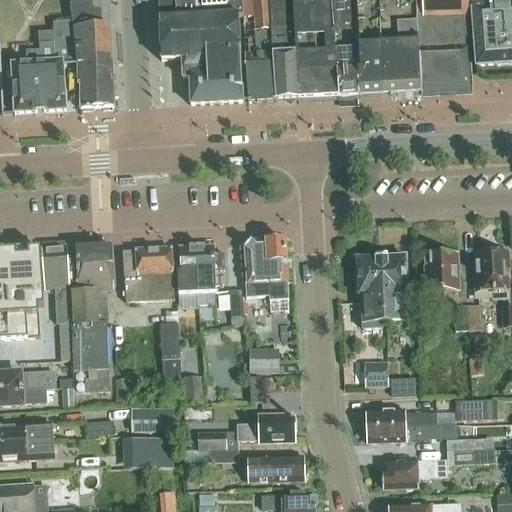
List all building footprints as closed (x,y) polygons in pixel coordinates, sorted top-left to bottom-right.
[(158,0),(162,64),(183,63),(184,82),(191,82),(192,108),(243,106),(238,20),(239,20),(237,0),(158,0)] [(275,54),(271,0),(253,0),(256,55),(245,56),(248,106),(276,104),(277,104),(275,54)] [(301,103),(298,53),(295,0),(271,0),(275,54),(277,104),(301,103)] [(295,0),(298,53),(301,103),(335,101),(340,101),(337,51),(336,31),(333,31),(331,0),(295,0)] [(361,99),(360,71),(358,44),(355,0),(331,0),(333,31),(336,31),(337,51),(340,101),(358,100),(361,99)] [(355,0),(358,44),(360,71),(361,99),(381,98),(425,96),(424,68),(421,22),(419,0),(355,0)] [(425,0),(426,19),(474,16),(477,69),(511,67),(511,8),(508,8),(508,1),(472,3),(472,0),(425,0)] [(80,87),(81,111),(115,109),(110,28),(103,29),(102,12),(94,12),(93,4),(70,6),(73,30),(73,32),(77,57),(78,87),(80,87)] [(424,68),(425,96),(470,94),(467,50),(464,50),(464,38),(467,38),(466,19),(421,22),(424,68)] [(12,68),(15,117),(66,113),(63,66),(73,66),(70,26),(55,27),(56,36),(40,37),(41,55),(28,56),(28,67),(12,68)] [(0,166),(16,165),(15,155),(0,155),(0,166)] [(289,302),(288,285),(287,265),(286,243),(265,245),(265,248),(262,248),(262,244),(249,245),(245,250),(247,285),(245,285),(246,300),(270,298),(271,303),(289,302)] [(77,261),(69,261),(72,327),(73,327),(75,375),(85,375),(86,397),(111,395),(106,294),(114,294),(113,255),(112,249),(94,250),(76,251),(77,261)] [(199,296),(196,250),(181,251),(182,275),(178,275),(179,296),(197,295),(197,296),(199,296)] [(196,250),(199,296),(216,295),(215,274),(225,273),(224,256),(214,256),(213,250),(196,250)] [(173,253),(173,252),(173,251),(136,253),(136,254),(123,255),(126,305),(175,302),(173,273),(172,273),(171,254),(173,253)] [(0,343),(40,341),(38,310),(44,309),(41,254),(40,252),(29,253),(29,259),(16,260),(16,254),(0,254),(0,343)] [(58,327),(72,327),(69,261),(68,253),(42,254),(44,289),(45,294),(56,293),(58,327)] [(509,304),(508,294),(509,294),(509,281),(505,281),(505,274),(510,273),(509,255),(490,256),(490,253),(476,253),(477,257),(475,257),(477,301),(492,300),(492,305),(509,304)] [(459,315),(459,310),(457,258),(424,259),(427,316),(455,315),(459,315)] [(362,300),(363,322),(364,333),(383,332),(383,326),(408,325),(407,298),(408,298),(406,260),(357,262),(359,300),(362,300)] [(242,293),(230,294),(232,322),(244,321),(242,293)] [(215,309),(199,310),(200,323),(216,322),(215,309)] [(468,310),(469,335),(481,335),(480,309),(468,310)] [(459,310),(459,315),(455,315),(456,336),(469,335),(468,310),(459,310)] [(511,331),(511,310),(502,311),(503,332),(511,331)] [(244,321),(232,322),(232,329),(244,328),(244,321)] [(182,386),(179,327),(167,327),(160,328),(164,387),(182,386)] [(279,358),(250,358),(250,375),(279,375),(279,358)] [(483,361),(469,363),(471,379),(484,378),(483,361)] [(365,366),(366,392),(389,391),(388,365),(365,366)] [(0,393),(46,391),(57,390),(56,376),(22,378),(22,376),(0,377),(0,393)] [(62,390),(73,389),(72,377),(61,378),(62,390)] [(203,379),(183,380),(184,406),(204,405),(203,379)] [(416,399),(416,381),(391,382),(391,400),(416,399)] [(129,382),(116,383),(117,408),(131,407),(129,382)] [(261,382),(250,382),(251,406),(262,406),(261,382)] [(73,389),(62,390),(63,410),(74,410),(73,389)] [(46,391),(0,393),(0,410),(24,409),(24,407),(47,406),(46,391)] [(498,424),(498,403),(455,404),(456,425),(498,424)] [(174,412),(134,413),(134,435),(174,434),(174,412)] [(367,432),(437,429),(436,417),(405,418),(405,414),(367,415),(367,432)] [(199,454),(211,454),(240,453),(240,445),(258,445),(258,446),(296,445),(295,421),(294,421),(294,420),(292,420),(292,419),(275,419),(275,417),(258,418),(258,428),(237,428),(237,436),(199,437),(199,454)] [(117,435),(116,422),(87,423),(87,436),(117,435)] [(0,449),(53,446),(52,427),(4,430),(4,432),(0,432),(0,449)] [(437,429),(367,432),(368,447),(406,446),(406,442),(437,441),(437,429)] [(130,441),(130,471),(173,471),(173,441),(130,441)] [(470,445),(446,446),(447,455),(471,454),(470,445)] [(53,446),(0,449),(0,462),(6,462),(6,464),(54,461),(53,446)] [(240,453),(211,454),(211,466),(240,465),(240,453)] [(447,465),(447,470),(454,470),(496,468),(496,453),(447,456),(447,465)] [(511,465),(511,454),(501,455),(501,466),(511,465)] [(276,485),(278,488),(282,488),(285,485),(305,484),(305,482),(307,480),(307,476),(305,474),(305,461),(249,462),(250,486),(276,485)] [(418,466),(384,467),(384,478),(383,479),(383,489),(385,490),(385,493),(405,492),(408,494),(410,494),(413,492),(417,492),(417,482),(448,481),(447,470),(447,465),(418,466)] [(0,511),(34,511),(33,489),(0,490),(0,511)] [(313,500),(306,500),(306,496),(290,497),(290,499),(281,499),(281,500),(262,500),(262,511),(317,511),(317,510),(314,510),(313,500)] [(214,497),(200,497),(200,509),(214,509),(214,497)] [(511,511),(511,497),(497,498),(497,511),(511,511)]
